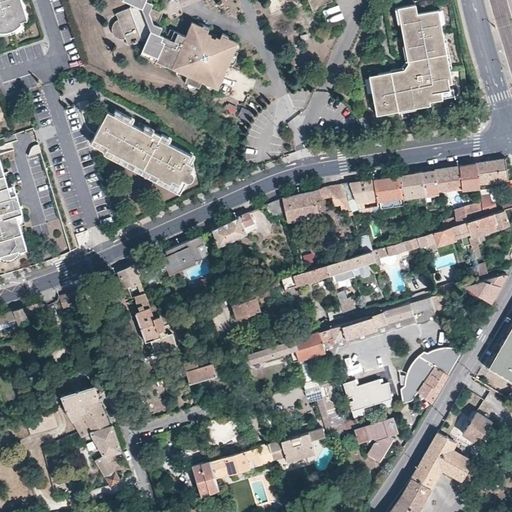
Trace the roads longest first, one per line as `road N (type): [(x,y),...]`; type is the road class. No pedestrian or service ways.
road 1 (residential): [(105,258),(308,171),(511,141)]
road 2 (residential): [(105,258),(49,83),(59,53),(41,0)]
road 3 (residential): [(511,281),(375,511)]
road 4 (residential): [(344,317),(511,265)]
road 5 (residential): [(511,128),(475,0)]
